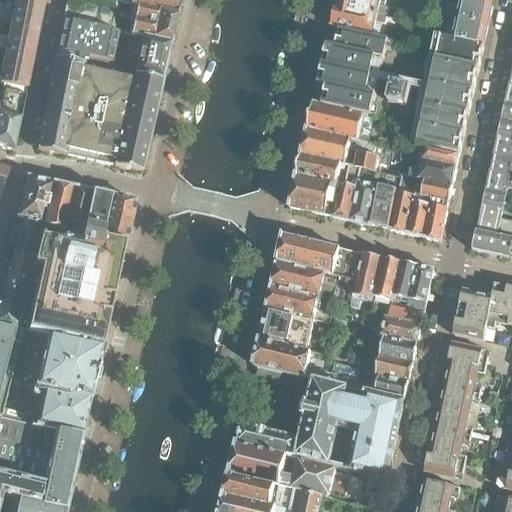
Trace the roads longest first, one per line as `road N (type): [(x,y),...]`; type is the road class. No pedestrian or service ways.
road 1 (residential): [(511,19),(403,511)]
road 2 (residential): [(155,195),(86,511)]
road 3 (residential): [(209,511),(275,222)]
road 4 (residential): [(275,222),(319,0)]
road 5 (residential): [(199,0),(155,195)]
road 6 (residential): [(18,163),(51,0)]
road 7 (residential): [(155,195),(18,163)]
road 8 (residential): [(275,222),(155,195)]
